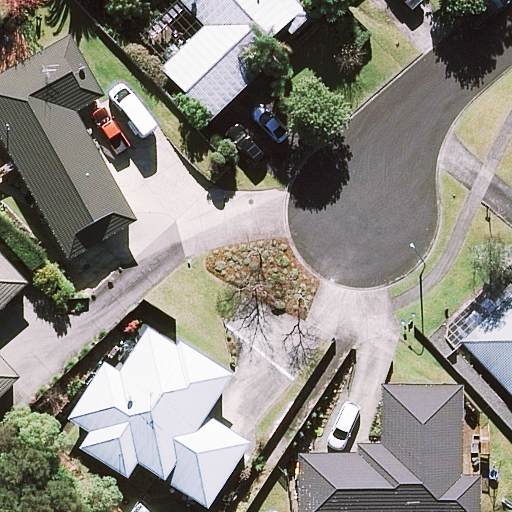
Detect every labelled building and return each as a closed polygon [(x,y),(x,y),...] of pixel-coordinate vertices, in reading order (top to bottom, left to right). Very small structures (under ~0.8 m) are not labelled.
[(179,0),(210,33),(168,72),(216,124),(277,68),(273,64),(319,22),(298,0),(179,0)] [(102,103),(69,45),(0,84),(0,135),(74,265),(140,227),(77,118),(102,103)] [(0,318),(33,288),(0,252),(0,406),(23,384),(0,359),(0,318)] [(511,303),(467,347),(511,393),(511,303)] [(235,383),(153,332),(124,378),(107,367),(73,423),(96,437),(86,454),(132,482),(141,468),(213,511),(252,449),(211,423),(235,383)] [(467,482),(468,392),(388,391),(387,459),(303,458),(302,511),(487,511),(488,483),(467,482)]
